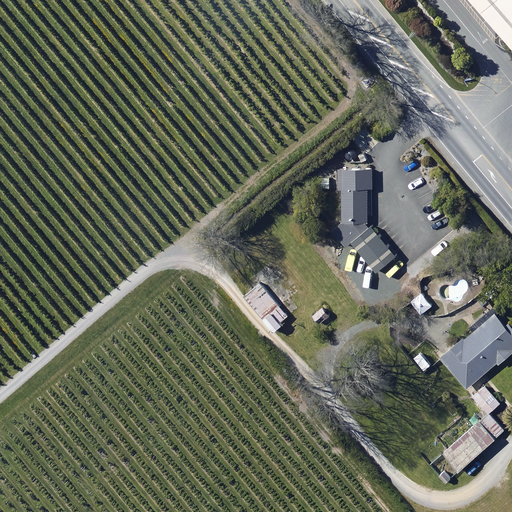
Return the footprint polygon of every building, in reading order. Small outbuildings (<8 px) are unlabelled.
[(511,0),(468,0),(511,53),(511,0)] [(352,240),(376,270),(395,254),(367,219),(366,185),(372,185),(371,166),(338,167),(341,222),(333,228),(346,245),(352,240)] [(281,320),(288,315),(261,280),(245,293),(274,329),(283,323),(281,320)] [(322,305),(312,314),(320,323),(330,315),(322,305)] [(466,384),(495,360),(497,362),(511,350),(511,328),(497,309),(442,353),(466,384)] [(483,381),(469,391),(485,411),(498,400),(483,381)] [(443,452),(457,468),(503,428),(489,411),(443,452)]
